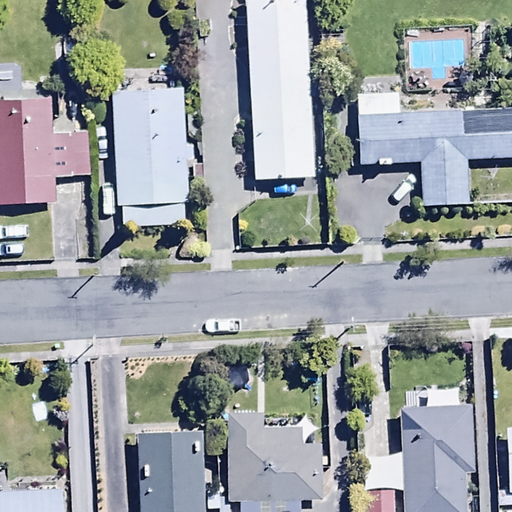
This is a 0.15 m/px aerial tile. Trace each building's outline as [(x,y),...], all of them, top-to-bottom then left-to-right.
[(307,2),(246,5),(255,187),(316,184),(307,2)] [(184,95),(114,98),(118,214),(123,214),(124,235),(185,232),(184,210),(190,209),(188,166),(194,166),(193,149),(185,150),(184,95)] [(511,164),(511,114),(400,119),(399,99),(358,100),(360,173),(422,170),(424,212),(469,211),(467,167),(511,164)] [(53,138),(52,103),(0,104),(0,212),(53,211),(53,184),(90,183),(89,137),(53,138)] [(472,414),(401,415),(405,511),(464,511),(463,478),(475,477),(472,414)] [(264,420),(227,421),(227,510),(243,510),(242,511),(297,511),(297,504),(320,504),(320,451),(302,451),(301,435),(264,435),(264,420)] [(220,511),(220,438),(150,438),(150,511),(220,511)] [(0,500),(0,511),(75,511),(74,494),(0,500)] [(395,511),(396,498),(365,498),(365,511),(395,511)]
